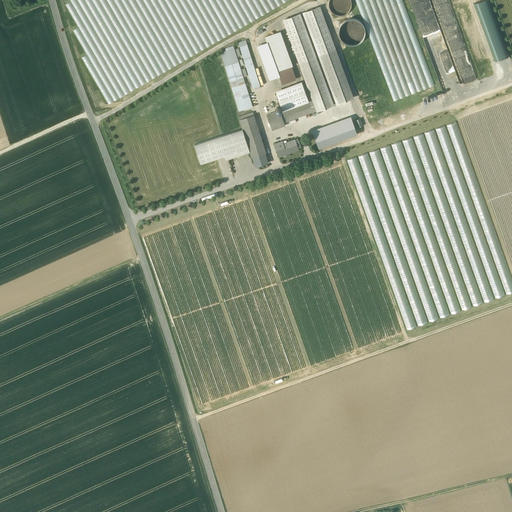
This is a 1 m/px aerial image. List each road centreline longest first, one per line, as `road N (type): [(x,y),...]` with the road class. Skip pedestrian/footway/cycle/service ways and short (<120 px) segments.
road 1 (tertiary): [(55,0),(221,511)]
road 2 (track): [(194,422),(511,307)]
road 3 (track): [(308,0),(94,121)]
road 4 (track): [(340,150),(407,344)]
road 5 (track): [(511,88),(340,150)]
road 6 (track): [(0,322),(142,257)]
road 7 (track): [(511,479),(372,511)]
